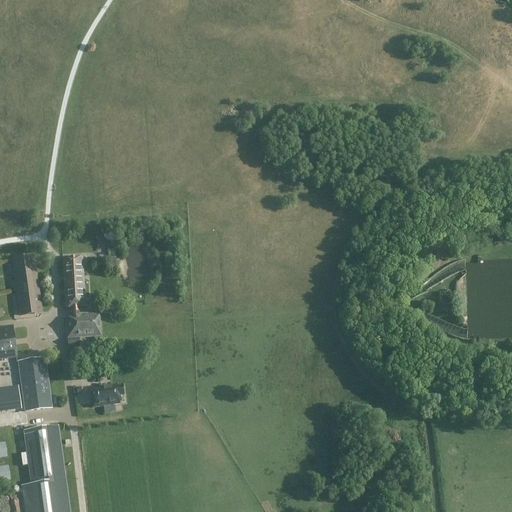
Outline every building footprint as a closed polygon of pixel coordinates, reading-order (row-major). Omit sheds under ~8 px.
[(43,315),(35,257),(11,260),(12,270),(9,270),(10,276),(13,276),(14,282),(11,282),(12,293),(16,292),(19,318),(43,315)] [(86,307),(83,258),(61,259),(64,309),(72,309),(73,316),(68,316),(68,325),(66,325),(67,348),(79,347),(78,339),(100,337),(99,314),(92,314),(92,311),(78,312),(78,308),(86,307)] [(105,309),(100,310),(101,314),(119,313),(119,308),(124,308),(124,303),(105,304),(105,309)] [(432,305),(423,303),(421,311),(430,313),(432,305)] [(7,329),(0,330),(0,360),(16,358),(14,345),(9,346),(7,329)] [(52,410),(45,358),(17,362),(24,414),(52,410)] [(99,391),(90,393),(92,409),(121,405),(119,397),(125,396),(123,386),(118,387),(117,385),(98,387),(99,391)] [(4,388),(0,388),(0,414),(20,412),(17,386),(4,388)] [(30,486),(21,487),(24,511),(68,511),(58,427),(23,431),(30,486)] [(0,443),(0,458),(8,457),(6,442),(0,443)] [(0,481),(11,481),(10,466),(0,467),(0,481)]
